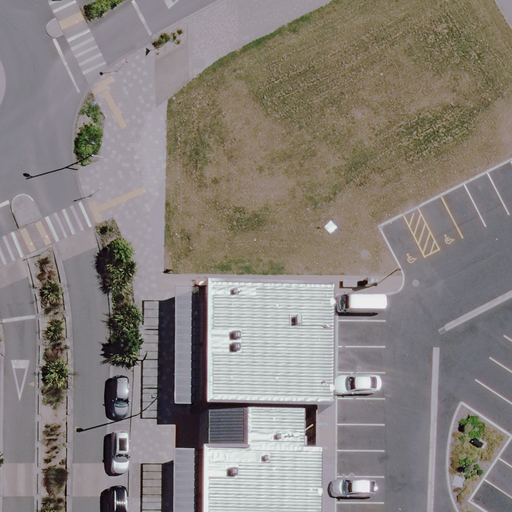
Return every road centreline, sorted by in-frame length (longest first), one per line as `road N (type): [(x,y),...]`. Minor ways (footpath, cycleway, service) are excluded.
road 1 (tertiary): [(30,134),(87,279),(94,321),(90,511)]
road 2 (tertiary): [(17,511),(20,329),(0,255)]
